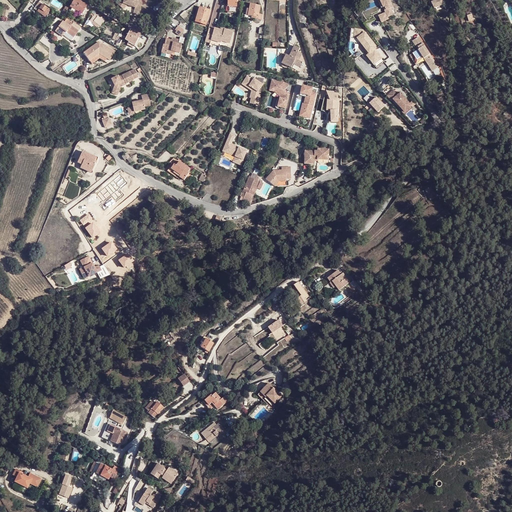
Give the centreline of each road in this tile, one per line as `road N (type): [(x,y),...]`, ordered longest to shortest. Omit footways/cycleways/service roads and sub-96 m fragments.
road 1 (residential): [(337,172),(400,167),(408,176),(373,221),(220,336),(191,395),(151,426),(110,511)]
road 2 (residential): [(77,85),(86,92),(95,135),(122,163),(207,206),(257,207),(337,172)]
road 3 (residential): [(337,172),(436,121),(388,46)]
road 4 (residential): [(77,85),(146,50),(191,1)]
road 5 (residential): [(234,104),(335,141),(337,172)]
